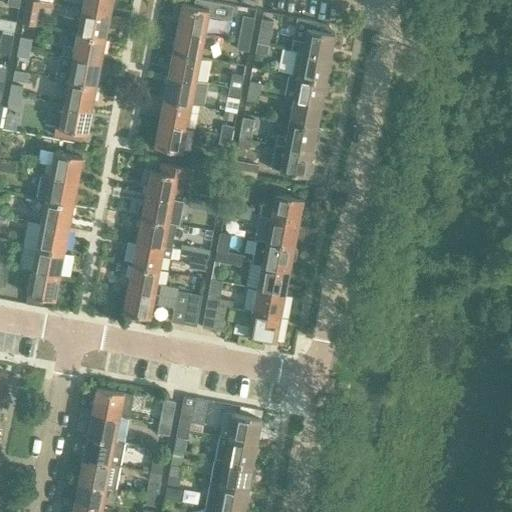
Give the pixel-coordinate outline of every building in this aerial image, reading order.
[(40,0),(28,0),(28,7),(25,23),(36,25),(36,24),(39,9),(40,0)] [(85,0),(83,8),(111,13),(113,0),(85,0)] [(183,2),(178,26),(206,31),(209,15),(232,19),(234,4),(211,0),(195,0),(194,5),(183,2)] [(106,38),(111,13),(83,8),(79,33),(106,38)] [(244,14),(240,38),(252,40),(257,17),(244,14)] [(14,35),(17,20),(6,18),(0,16),(0,32),(2,33),(14,35)] [(263,18),(259,41),(270,44),(275,20),(263,18)] [(294,49),(331,55),(336,32),(332,31),(332,27),(329,23),(318,21),(316,28),(308,26),(305,40),(293,38),(291,48),(294,49)] [(201,56),(206,31),(178,26),(173,50),(201,56)] [(12,43),(14,35),(2,33),(0,41),(12,43)] [(106,38),(79,33),(76,47),(64,45),(62,54),(74,56),(102,61),(106,38)] [(21,37),(19,45),(31,47),(33,39),(21,37)] [(250,50),(252,40),(240,38),(238,48),(250,50)] [(0,52),(10,54),(12,43),(0,41),(0,43),(0,52)] [(269,53),(270,44),(259,41),(257,51),(269,53)] [(29,58),(31,47),(19,45),(17,56),(29,58)] [(326,79),(331,55),(294,49),(289,72),(326,79)] [(197,79),(201,56),(173,50),(169,74),(197,79)] [(97,85),(102,61),(74,56),(69,80),(97,85)] [(326,79),(289,72),(285,97),(294,99),(294,98),(322,103),(324,93),(326,94),(328,92),(330,83),(328,81),(326,81),(326,79)] [(192,103),(197,79),(169,74),(164,98),(192,103)] [(232,77),(230,86),(242,88),(243,79),(232,77)] [(197,79),(192,103),(204,105),(209,82),(197,79)] [(93,108),(97,85),(69,80),(65,103),(93,108)] [(250,80),(249,89),(261,91),(262,83),(250,80)] [(12,84),(10,92),(22,95),(24,86),(12,84)] [(240,98),(242,88),(230,86),(228,96),(240,98)] [(259,102),(261,91),(249,89),(247,100),(259,102)] [(20,105),(22,95),(10,92),(8,103),(20,105)] [(188,126),(192,103),(164,98),(160,121),(188,126)] [(317,126),(322,103),(294,98),(294,99),(289,121),(317,126)] [(89,132),(93,108),(65,103),(60,126),(57,126),(55,134),(84,139),(86,131),(89,132)] [(243,118),(240,136),(251,138),(255,120),(243,118)] [(183,150),(188,126),(160,121),(155,145),(183,150)] [(320,127),(317,126),(289,121),(287,134),(277,132),(275,142),(313,150),(315,140),(317,140),(319,139),(321,129),(320,127)] [(223,124),(221,132),(233,135),(235,126),(223,124)] [(231,145),(233,135),(221,132),(219,143),(231,145)] [(249,149),(251,138),(240,136),(237,147),(249,149)] [(311,159),(313,150),(275,142),(270,167),(308,174),(309,172),(311,172),(313,171),(315,161),(313,159),(311,159)] [(54,151),(49,176),(77,181),(82,156),(54,151)] [(17,164),(3,161),(1,171),(15,174),(17,164)] [(235,161),(233,172),(257,177),(258,165),(235,161)] [(150,169),(145,193),(173,199),(178,174),(191,177),(193,168),(161,162),(160,171),(150,169)] [(73,205),(77,181),(49,176),(40,174),(36,198),(45,199),(73,205)] [(261,202),(259,215),(298,223),(303,198),(275,192),(273,204),(261,202)] [(184,201),(173,199),(145,193),(143,203),(140,202),(139,203),(137,213),(138,215),(141,215),(140,217),(168,222),(176,224),(179,224),(184,201)] [(204,209),(206,200),(191,197),(190,202),(189,207),(204,209)] [(68,228),(73,205),(45,199),(40,223),(68,228)] [(219,202),(206,200),(204,209),(218,212),(218,207),(219,202)] [(238,216),(240,205),(226,202),(224,214),(238,216)] [(255,208),(240,205),(238,216),(253,219),(255,208)] [(294,246),(298,223),(259,215),(254,239),(256,239),(294,246)] [(176,224),(168,222),(140,217),(136,240),(164,246),(172,247),(176,224)] [(64,252),(68,228),(40,223),(36,246),(64,252)] [(294,246),(256,239),(252,263),(262,265),(289,270),(291,260),(293,260),(296,259),(297,250),(296,248),(293,247),(294,246)] [(172,247),(164,246),(136,240),(131,264),(159,269),(162,256),(170,257),(172,247)] [(195,256),(196,247),(182,244),(180,254),(195,256)] [(59,275),(64,252),(36,246),(31,270),(59,275)] [(211,249),(196,247),(195,256),(209,259),(211,249)] [(229,263),(231,253),(217,250),(215,260),(229,263)] [(245,256),(231,253),(229,263),(244,266),(245,256)] [(250,262),(246,286),(257,288),(262,265),(252,263),(250,262)] [(157,283),(159,269),(131,264),(127,287),(176,297),(178,290),(178,288),(157,283)] [(257,288),(285,293),(289,270),(262,265),(257,288)] [(55,299),(59,275),(31,270),(27,294),(55,299)] [(189,302),(191,293),(178,290),(176,297),(127,287),(122,312),(150,317),(153,303),(174,307),(172,322),(185,324),(189,302)] [(280,317),(285,293),(257,288),(253,312),(280,317)] [(202,295),(191,293),(189,302),(200,304),(202,295)] [(220,308),(222,299),(208,296),(207,305),(220,308)] [(233,301),(222,299),(220,308),(216,330),(227,332),(230,318),(232,308),(233,301)] [(196,326),(200,304),(189,302),(185,324),(196,326)] [(216,330),(220,308),(207,305),(203,327),(216,330)] [(276,341),(280,317),(253,312),(232,308),(230,318),(251,322),(247,345),(263,348),(265,339),(276,341)] [(0,371),(0,396),(2,397),(2,396),(5,396),(7,395),(8,386),(7,383),(5,383),(7,372),(0,371)] [(96,387),(92,410),(129,417),(133,394),(96,387)] [(183,395),(177,426),(189,428),(195,397),(183,395)] [(163,399),(158,423),(170,425),(175,401),(163,399)] [(124,441),(129,417),(92,410),(87,434),(115,439),(124,441)] [(224,410),(219,434),(256,441),(261,417),(224,410)] [(168,435),(170,425),(158,423),(157,433),(168,435)] [(187,439),(189,428),(177,426),(175,436),(187,439)] [(120,464),(124,441),(115,439),(87,434),(83,457),(120,464)] [(252,465),(256,441),(219,434),(214,458),(252,465)] [(120,464),(83,457),(78,481),(106,486),(116,488),(120,464)] [(252,465),(214,458),(210,481),(247,488),(249,478),(252,478),(254,477),(255,468),(254,466),(252,465)] [(171,459),(169,473),(180,475),(183,461),(171,459)] [(151,461),(150,470),(161,472),(163,463),(151,461)] [(160,482),(161,472),(150,470),(148,480),(160,482)] [(178,486),(180,475),(169,473),(166,484),(178,486)] [(101,509),(106,486),(78,481),(74,504),(101,509)] [(243,511),(247,488),(210,481),(206,504),(243,511)]
